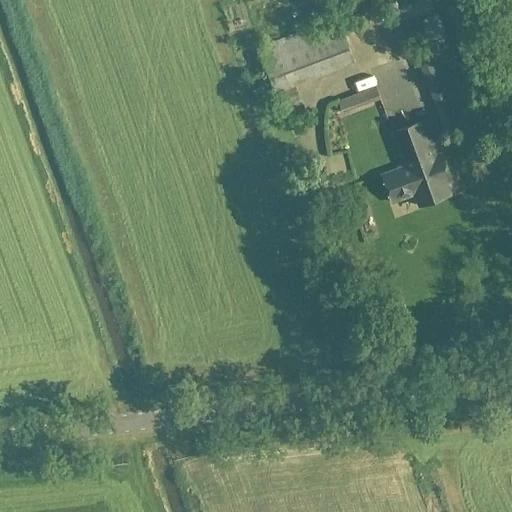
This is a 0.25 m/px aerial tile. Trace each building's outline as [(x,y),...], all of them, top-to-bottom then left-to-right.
[(353,0),(349,15),(362,28),(383,23),(387,6),(381,0),(353,0)] [(414,0),(418,11),(432,7),(430,0),(414,0)] [(511,0),(492,0),(511,57),(511,56),(511,0)] [(336,19),(256,49),(283,123),(303,115),(292,85),(352,64),(336,19)] [(419,21),(392,30),(400,51),(427,42),(419,21)] [(465,67),(489,58),(480,33),(456,42),(465,67)] [(478,120),(446,38),(412,52),(444,135),(478,120)] [(375,89),(337,103),(341,115),(379,101),(375,89)] [(423,122),(407,127),(434,203),(451,197),(446,185),(452,184),(441,153),(435,155),(423,122)] [(434,203),(407,127),(389,134),(401,167),(378,175),(390,206),(412,198),(416,209),(434,203)]
